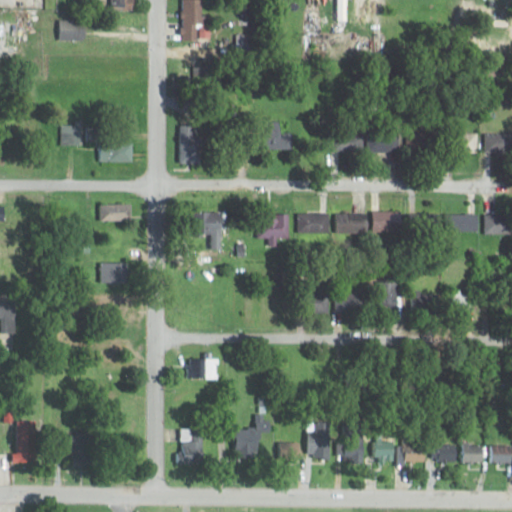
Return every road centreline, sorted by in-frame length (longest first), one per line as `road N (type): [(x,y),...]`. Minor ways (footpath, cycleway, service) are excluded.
road 1 (residential): [(511,342),(0,333)]
road 2 (residential): [(511,500),(0,494)]
road 3 (residential): [(504,184),(0,180)]
road 4 (residential): [(154,497),(156,0)]
